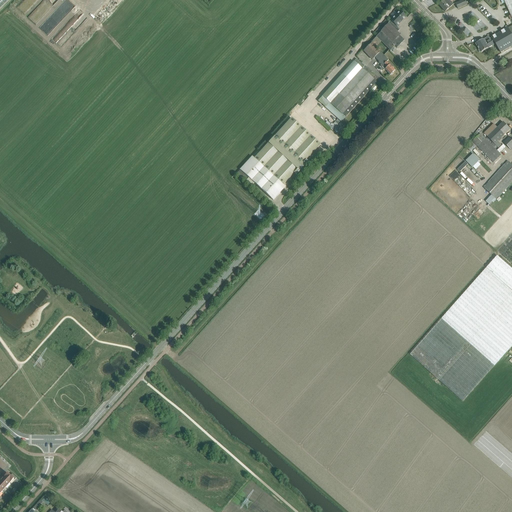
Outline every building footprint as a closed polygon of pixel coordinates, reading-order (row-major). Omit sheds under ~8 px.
[(0,0),(0,8),(8,0),(0,0)] [(445,12),(453,4),(449,0),(444,0),(443,1),(439,5),(445,12)] [(458,9),(467,5),(464,0),(462,0),(455,3),(458,9)] [(511,0),(503,0),(511,18),(511,26),(508,29),(508,28),(492,38),(490,39),(489,36),(476,44),(481,53),(496,44),(501,53),(505,50),(511,46),(511,0)] [(397,26),(406,17),(400,11),(391,20),(396,26),(397,26)] [(404,40),(399,36),(400,35),(397,32),(399,30),(395,27),(396,26),(391,20),(387,23),(388,24),(381,32),(380,31),(376,35),(377,36),(376,37),(381,42),(390,51),(395,46),(397,48),(404,40)] [(372,43),(364,51),(372,60),(375,57),(379,62),(378,63),(387,71),(390,75),(391,74),(392,75),(393,73),(393,72),(395,70),(393,68),(394,67),(389,63),(388,63),(387,62),(388,60),(376,47),(372,43)] [(346,117),(371,89),(373,92),(378,87),(375,85),(377,82),(376,82),(379,79),(370,71),(371,70),(367,67),(366,68),(356,59),(318,101),(342,122),(346,117)] [(306,160),(320,145),(291,118),(254,159),(252,157),(240,170),(249,178),(246,181),(252,186),(249,184),(252,181),(273,200),(285,187),(283,185),(294,173),(297,175),(308,162),(306,160)] [(501,155),(494,149),(497,147),(498,148),(502,145),(498,141),(510,129),(503,122),(500,126),(487,137),(493,143),(491,145),(481,134),(473,142),(477,146),(493,163),(501,155)] [(472,141),(467,147),(471,152),(477,146),(473,142),(472,141)] [(473,154),(466,161),(472,167),(480,160),(473,154)] [(495,198),(496,200),(511,182),(511,165),(507,161),(483,188),(491,195),(495,198)] [(465,162),(457,170),(459,172),(468,164),(465,162)] [(240,170),(237,173),(246,181),(249,178),(240,170)] [(491,195),(485,202),(489,205),(492,201),(495,198),(491,195)] [(463,401),(511,345),(511,268),(497,256),(487,268),(486,268),(410,355),(463,401)] [(17,478),(12,474),(10,476),(7,473),(3,478),(9,483),(14,479),(15,480),(17,478)] [(9,483),(3,478),(0,481),(0,482),(5,488),(9,483)]
